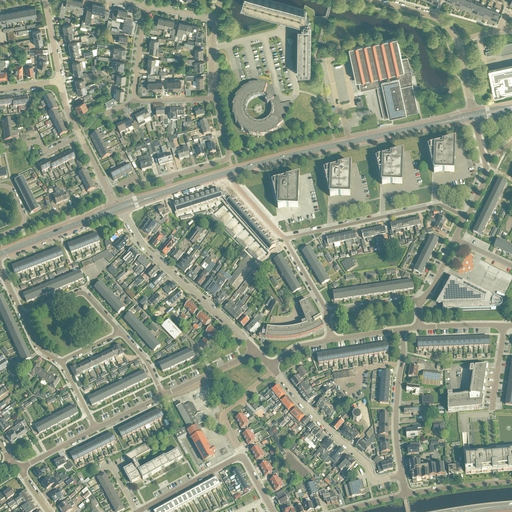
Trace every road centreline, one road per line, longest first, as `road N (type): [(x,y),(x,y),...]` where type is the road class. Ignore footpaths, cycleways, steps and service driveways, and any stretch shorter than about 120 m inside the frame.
road 1 (tertiary): [(232,172),(444,122)]
road 2 (residential): [(118,209),(142,247),(254,350)]
road 3 (residential): [(465,218),(439,205),(284,240)]
road 4 (residential): [(271,366),(372,478),(401,475)]
road 5 (residential): [(401,475),(401,330)]
road 6 (tertiary): [(0,255),(118,209)]
road 7 (residential): [(215,98),(227,159),(167,179)]
